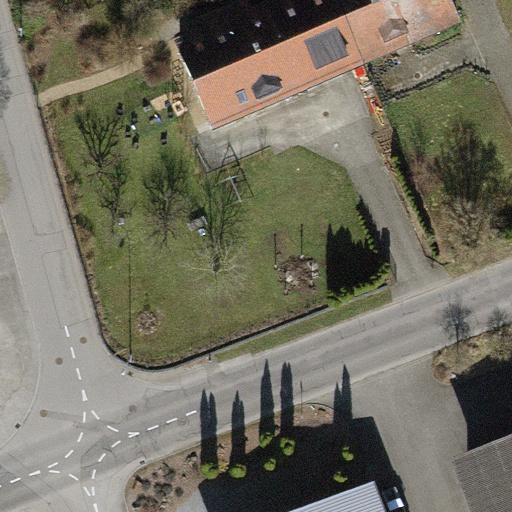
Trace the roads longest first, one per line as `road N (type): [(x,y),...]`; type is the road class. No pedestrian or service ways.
road 1 (residential): [(6,0),(97,453)]
road 2 (secondary): [(97,453),(511,297)]
road 3 (unknown): [(416,333),(338,115)]
road 4 (unknown): [(322,368),(401,511)]
